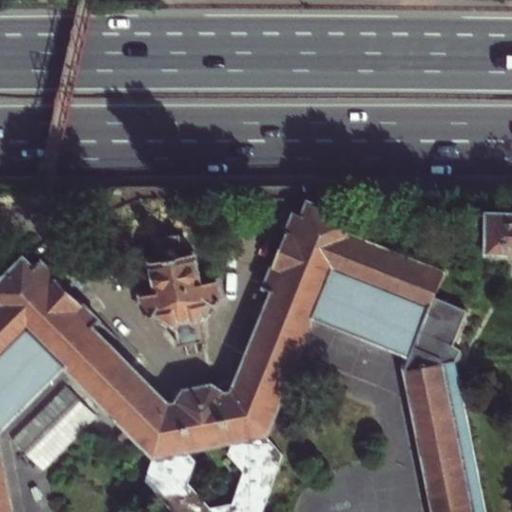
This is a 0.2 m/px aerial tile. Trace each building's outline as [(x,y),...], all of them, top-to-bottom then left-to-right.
[(172,405),(98,331),(103,326),(54,278),(54,276),(44,264),(35,271),(26,261),(0,287),(0,511),(14,511),(2,452),(0,449),(0,435),(68,367),(155,456),(189,449),(234,439),(269,432),(312,317),(406,352),(435,511),(489,511),(461,360),(464,350),(454,346),(467,310),(439,299),(449,272),(353,232),(357,222),(312,203),(307,216),(298,213),(266,293),(273,296),(234,394),(223,396),(217,387),(189,392),(185,403),(172,405)] [(511,250),(511,213),(499,214),(498,251),(511,250)] [(223,305),(218,284),(204,286),(197,256),(187,258),(182,237),(158,242),(162,262),(152,265),(157,297),(143,300),(148,321),(160,318),(177,330),(181,350),(204,344),(200,328),(207,308),(223,305)] [(14,442),(44,472),(100,415),(70,386),(14,442)] [(264,511),(284,453),(269,432),(234,439),(231,454),(246,472),(234,503),(211,508),(189,482),(196,460),(189,449),(155,456),(148,481),(174,511),(264,511)]
